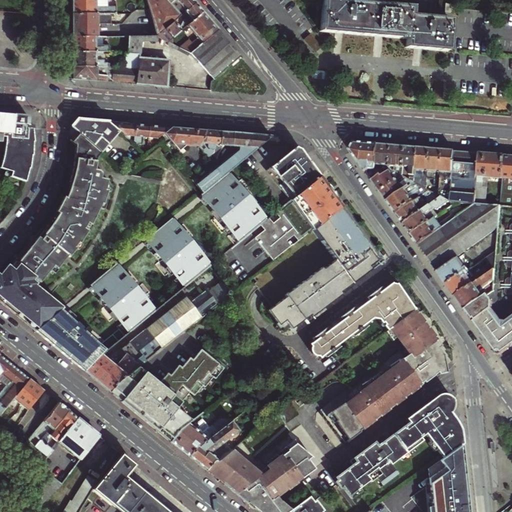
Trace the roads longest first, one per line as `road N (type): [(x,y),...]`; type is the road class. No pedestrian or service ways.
road 1 (residential): [(511,403),(467,352),(310,118)]
road 2 (tertiary): [(0,324),(229,511)]
road 3 (secondary): [(50,94),(310,118)]
road 4 (secondary): [(310,118),(511,136)]
road 5 (residential): [(0,244),(46,178),(50,94)]
road 6 (residential): [(310,118),(215,0)]
